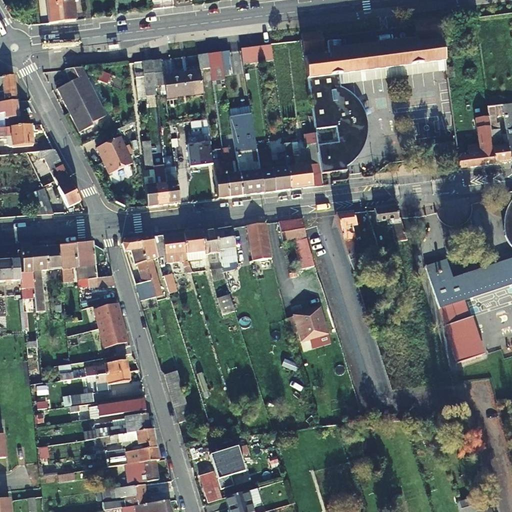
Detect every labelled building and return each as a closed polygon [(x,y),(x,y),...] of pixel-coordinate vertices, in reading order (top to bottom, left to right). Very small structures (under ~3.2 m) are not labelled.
[(46,0),(49,25),(62,23),(61,7),(63,6),(62,0),(46,0)] [(72,0),(62,0),(63,6),(61,7),(62,23),(75,22),(72,0)] [(316,147),(320,175),(346,172),(345,168),(350,164),(355,159),(359,154),(362,148),(364,142),(366,136),(366,129),(366,123),(364,116),(362,110),(359,105),(355,99),(351,95),(346,91),(340,88),(340,86),(338,76),(445,61),(439,18),(414,21),(417,46),(324,58),(321,33),(300,36),(314,131),(334,128),(336,144),(316,147)] [(257,64),(272,62),(270,46),(255,48),(257,64)] [(257,64),(255,48),(240,50),(243,66),(257,64)] [(228,53),(221,55),(224,77),(231,76),(228,53)] [(220,55),(208,56),(210,69),(212,83),(224,82),(220,55)] [(210,69),(208,56),(197,57),(199,70),(210,69)] [(164,84),(163,77),(161,59),(152,60),(155,86),(164,84)] [(156,95),(155,86),(152,60),(141,61),(145,96),(156,95)] [(145,98),(145,96),(141,61),(133,62),(138,99),(145,98)] [(57,91),(79,134),(92,126),(92,124),(106,116),(82,69),(64,71),(71,83),(57,91)] [(203,93),(200,72),(163,77),(164,84),(166,98),(203,93)] [(0,94),(5,94),(6,100),(17,99),(14,78),(9,78),(0,79),(0,94)] [(19,118),(17,103),(0,104),(0,115),(4,115),(4,120),(19,118)] [(511,104),(503,106),(504,115),(511,114),(511,104)] [(487,106),(474,108),(476,120),(474,120),(478,153),(458,155),(460,170),(495,165),(490,130),(488,117),(487,108),(487,106)] [(488,107),(487,108),(488,117),(504,115),(503,106),(488,107)] [(233,143),(236,158),(242,197),(263,195),(259,171),(256,152),(250,114),(229,118),(232,135),(233,143)] [(0,139),(5,139),(11,138),(11,148),(12,149),(33,147),(32,127),(0,130),(0,139)] [(510,164),(509,161),(508,146),(503,147),(501,129),(490,130),(495,165),(510,164)] [(316,147),(314,134),(304,136),(306,145),(309,145),(312,165),(294,167),(293,157),(299,156),(297,143),(283,145),(284,149),(290,192),(322,188),(320,175),(316,147)] [(233,143),(232,135),(222,136),(224,145),(233,143)] [(121,138),(98,148),(110,175),(133,164),(121,138)] [(153,168),(150,143),(142,145),(145,173),(148,172),(148,178),(144,179),(147,209),(157,208),(153,168)] [(191,168),(213,165),(210,144),(205,145),(206,157),(200,158),(198,146),(188,147),(191,168)] [(277,157),(271,158),(272,170),(276,193),(290,192),(284,149),(277,150),(278,155),(277,155),(277,157)] [(226,176),(222,150),(216,151),(219,169),(213,170),(218,201),(229,199),(226,176)] [(54,151),(36,153),(37,160),(44,159),(58,188),(57,189),(68,209),(80,203),(54,151)] [(272,170),(271,158),(269,151),(256,152),(259,171),(263,195),(276,193),(272,170)] [(231,175),(226,176),(229,199),(242,197),(236,158),(229,159),(231,175)] [(157,208),(169,206),(165,170),(164,167),(153,168),(157,208)] [(165,170),(169,206),(179,205),(175,169),(165,170)] [(29,195),(36,217),(52,216),(44,190),(29,195)] [(425,269),(456,365),(481,357),(468,315),(463,314),(459,302),(511,284),(511,197),(509,200),(506,205),(504,211),(502,217),(502,223),(503,229),(504,235),(506,240),(510,245),(511,247),(511,260),(453,279),(447,262),(425,269)] [(398,208),(375,211),(377,222),(386,221),(387,225),(392,225),(395,242),(407,240),(401,220),(399,220),(398,208)] [(340,230),(347,252),(348,256),(359,252),(355,240),(360,239),(352,214),(335,216),(340,230)] [(303,220),(279,223),(283,245),(296,243),(300,271),(315,269),(313,261),(308,239),(303,220)] [(252,260),(272,257),(268,224),(247,227),(252,260)] [(232,230),(215,232),(218,251),(220,251),(235,249),(232,230)] [(222,268),(220,251),(218,251),(215,232),(204,234),(204,232),(184,235),(187,261),(209,258),(210,265),(214,282),(225,278),(222,268)] [(152,239),(157,257),(165,257),(167,264),(183,262),(184,268),(190,267),(187,263),(187,261),(184,235),(152,239)] [(139,238),(151,282),(158,280),(153,260),(158,259),(157,257),(152,239),(151,237),(139,238)] [(129,266),(135,285),(139,284),(141,293),(147,291),(152,306),(157,305),(151,282),(139,238),(126,240),(123,245),(125,252),(130,252),(134,265),(129,266)] [(377,243),(381,256),(385,255),(380,239),(376,240),(377,243)] [(381,256),(377,243),(369,246),(373,259),(381,256)] [(114,287),(111,278),(97,279),(94,246),(92,244),(76,246),(78,269),(79,282),(88,281),(89,290),(114,287)] [(59,247),(61,270),(62,285),(74,284),(73,269),(77,269),(78,269),(76,246),(59,247)] [(61,270),(59,247),(31,250),(35,290),(36,303),(44,302),(42,272),(61,270)] [(31,250),(21,251),(23,275),(21,275),(22,282),(22,291),(35,290),(31,250)] [(21,275),(19,260),(0,261),(0,283),(22,282),(21,275)] [(225,278),(230,295),(275,281),(274,269),(240,279),(235,265),(222,268),(225,278)] [(172,275),(163,277),(164,278),(169,295),(177,292),(172,275)] [(235,312),(230,295),(217,299),(222,316),(235,312)] [(118,307),(95,313),(106,352),(128,346),(125,334),(127,333),(123,318),(121,319),(118,307)] [(321,308),(293,316),(294,318),(298,333),(301,343),(329,335),(321,308)] [(294,318),(286,320),(291,335),(298,333),(294,318)] [(117,351),(118,359),(133,357),(131,349),(117,351)] [(79,358),(69,359),(70,367),(71,367),(80,365),(79,358)] [(90,378),(128,373),(127,362),(92,367),(93,373),(85,375),(86,379),(90,378)] [(59,369),(60,383),(72,381),(71,367),(70,367),(59,369)] [(166,375),(169,385),(181,382),(178,371),(166,375)] [(128,373),(90,378),(91,384),(97,383),(98,392),(108,391),(107,387),(130,383),(128,373)] [(181,382),(169,385),(171,393),(184,389),(181,382)] [(186,397),(184,389),(171,393),(174,401),(186,397)] [(89,406),(98,405),(96,392),(87,394),(81,394),(82,407),(89,406)] [(176,409),(189,405),(186,397),(174,401),(176,409)] [(126,415),(147,412),(145,402),(102,408),(103,414),(90,416),(91,421),(114,417),(114,416),(125,414),(126,415)] [(181,424),(193,421),(189,405),(176,409),(181,424)] [(354,410),(348,415),(354,421),(359,416),(354,410)] [(119,437),(150,432),(148,416),(117,421),(119,437)] [(97,456),(117,453),(117,446),(123,445),(123,449),(133,448),(156,444),(154,431),(150,432),(119,437),(95,441),(97,456)] [(198,434),(200,441),(213,438),(212,431),(198,434)] [(156,444),(133,448),(134,453),(126,454),(126,457),(107,460),(108,469),(111,469),(124,467),(129,466),(155,462),(160,461),(156,444)] [(200,477),(207,504),(216,501),(214,490),(218,489),(216,480),(238,473),(233,458),(248,454),(246,446),(209,457),(214,472),(200,477)] [(24,465),(28,465),(26,450),(16,451),(18,466),(24,465)] [(129,466),(124,467),(127,487),(137,485),(158,482),(155,462),(129,466)] [(63,476),(57,477),(58,485),(72,482),(71,475),(63,476)] [(145,486),(111,491),(112,500),(125,499),(125,502),(104,506),(104,511),(105,511),(145,506),(144,502),(147,502),(145,486)] [(226,499),(245,493),(243,486),(224,492),(226,499)] [(228,511),(253,511),(247,492),(245,493),(226,499),(225,499),(228,511)] [(459,503),(461,511),(491,511),(490,506),(479,509),(476,499),(459,503)] [(11,511),(10,501),(0,502),(0,511),(11,511)] [(155,505),(145,506),(105,511),(170,511),(167,503),(155,505)]
